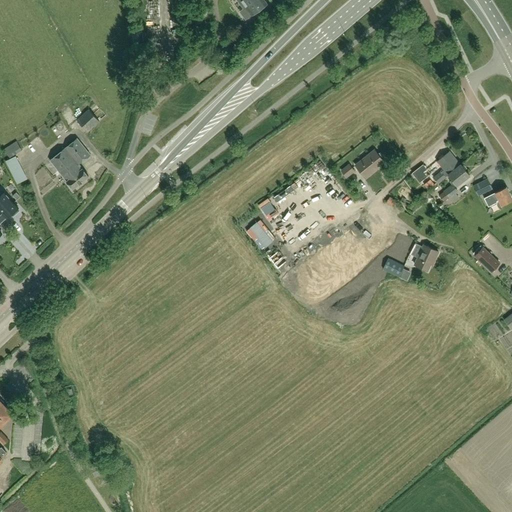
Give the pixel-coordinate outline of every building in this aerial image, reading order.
[(263,0),(239,0),(246,8),(240,12),(245,20),(251,15),(252,16),(267,4),(263,0)] [(87,133),(99,122),(88,110),(76,120),(87,133)] [(77,139),(50,161),(67,181),(66,182),(72,190),(88,177),(77,165),(89,155),(77,139)] [(16,141),(5,149),(10,157),(22,150),(16,141)] [(373,150),(355,166),(365,178),(380,165),(380,163),(383,161),(373,150)] [(448,174),(459,165),(458,164),(449,152),(437,161),(444,170),(441,172),(440,172),(433,178),(437,183),(448,174)] [(5,163),(17,186),(28,181),(15,158),(5,163)] [(346,178),(355,171),(349,164),(340,171),(346,178)] [(459,165),(448,174),(452,180),(449,182),(451,185),(443,191),(444,191),(439,196),(444,202),(449,198),(449,199),(458,192),(454,186),(456,184),(457,185),(469,176),(460,164),(459,165)] [(43,192),(53,187),(44,168),(33,174),(43,192)] [(420,185),(430,177),(423,169),(414,177),(420,185)] [(492,189),(488,179),(474,185),(478,195),(492,189)] [(488,207),(499,201),(501,206),(511,200),(511,198),(506,187),(495,192),(495,193),(484,198),(488,207)] [(0,220),(1,222),(6,217),(7,218),(11,213),(13,215),(18,210),(17,209),(18,208),(4,193),(0,196),(0,220)] [(351,258),(360,243),(363,239),(357,234),(368,224),(357,213),(346,224),(353,231),(353,232),(342,223),(334,233),(331,231),(316,250),(342,271),(352,259),(351,258)] [(411,255),(418,258),(414,265),(427,270),(430,263),(432,264),(438,252),(424,245),(423,247),(416,244),(417,241),(388,227),(378,249),(378,250),(381,252),(382,251),(385,253),(385,252),(394,255),(394,257),(406,263),(411,255)] [(385,255),(360,243),(333,302),(358,314),(385,255)] [(482,247),(474,255),(492,272),(500,263),(482,247)] [(404,266),(388,258),(382,269),(399,277),(404,266)] [(511,312),(503,320),(511,330),(511,329),(511,312)] [(0,463),(1,463),(1,458),(0,457),(6,452),(1,447),(0,447),(0,425),(12,414),(0,402),(0,463)] [(9,440),(0,431),(0,440),(4,444),(9,440)]
